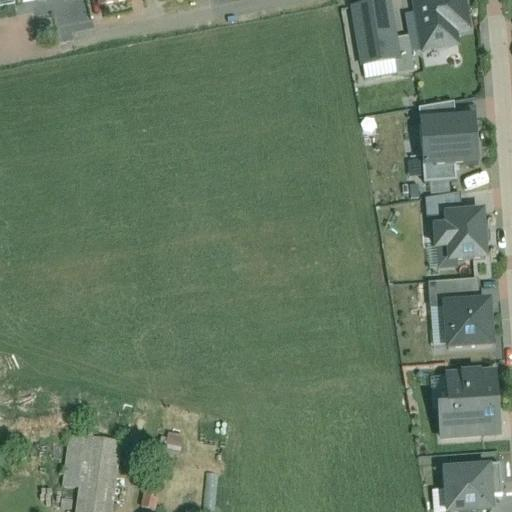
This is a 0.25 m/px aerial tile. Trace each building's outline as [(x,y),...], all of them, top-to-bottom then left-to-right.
[(97,0),(99,10),(132,3),(131,0),(97,0)] [(466,0),(412,0),(423,55),(460,48),(458,37),(473,34),(466,0)] [(391,2),(351,10),(363,70),(402,63),(391,2)] [(480,165),(477,119),(420,123),(425,185),(455,183),(454,167),(480,165)] [(489,265),(486,214),(463,215),(462,197),(423,199),(424,219),(446,218),(447,229),(436,230),(439,274),(458,273),(458,267),(489,265)] [(480,303),(479,284),(428,287),(430,310),(444,310),(447,355),(497,352),(493,302),(480,303)] [(502,443),(497,374),(448,377),(450,398),(438,399),(441,447),(502,443)] [(111,511),(121,445),(70,438),(65,481),(81,483),(77,511),(111,511)] [(495,511),(493,470),(443,473),(445,511),(495,511)]
